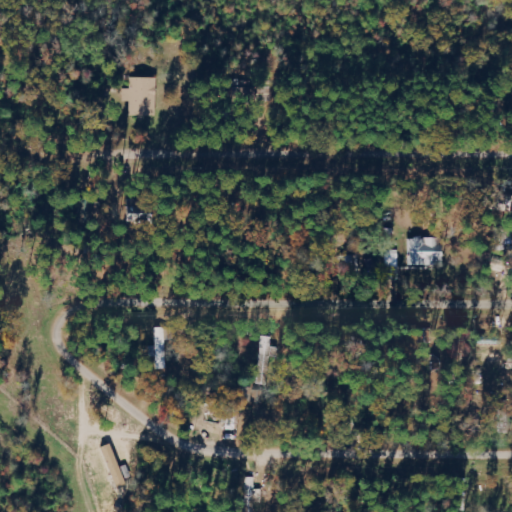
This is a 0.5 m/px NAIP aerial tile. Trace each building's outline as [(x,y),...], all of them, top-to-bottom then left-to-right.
[(160,78),(133,78),(133,89),(126,89),(126,114),(161,113),(160,78)] [(131,223),(161,224),(162,202),(132,200),(131,223)] [(440,267),(440,262),(447,262),(447,239),(412,239),(412,266),(440,267)] [(170,363),(170,328),(160,329),(160,363),(170,363)] [(274,369),(274,359),(283,359),(282,348),(276,348),(276,337),(264,338),(265,369),(274,369)]
